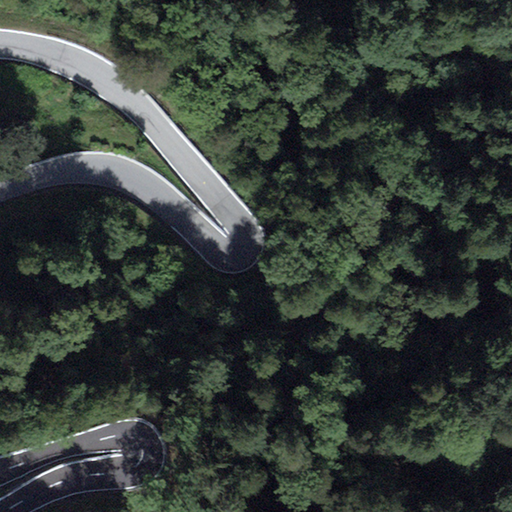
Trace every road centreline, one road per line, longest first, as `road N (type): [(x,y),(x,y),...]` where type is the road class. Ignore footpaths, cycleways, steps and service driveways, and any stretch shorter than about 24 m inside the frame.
road 1 (unclassified): [(0,46),(54,55),(118,90),(243,232),(238,248),(220,249),(153,194),(104,170),(0,190)]
road 2 (unclassified): [(0,468),(115,439),(139,444),(142,453),(134,470),(55,485),(2,511)]
